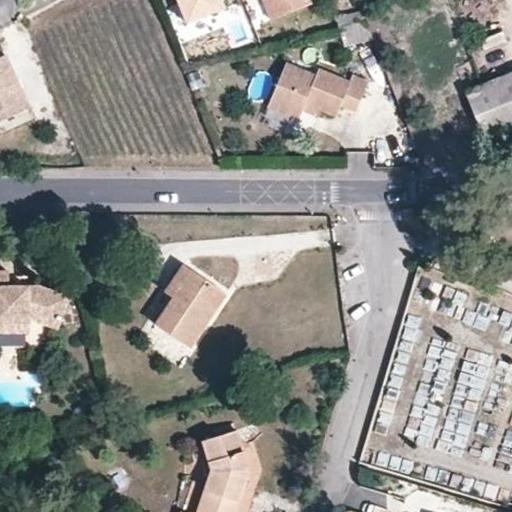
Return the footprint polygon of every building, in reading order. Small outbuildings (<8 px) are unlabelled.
[(221,0),(178,0),(187,22),(225,8),(221,0)] [(262,0),(264,5),(272,22),(311,5),(309,0),(262,0)] [(256,28),(272,22),(264,5),(249,11),(256,28)] [(348,47),(373,40),(366,23),(339,29),(348,47)] [(0,65),(0,126),(29,113),(20,93),(17,95),(14,88),(18,86),(7,62),(0,65)] [(298,121),(301,112),(304,107),(320,114),(334,119),(341,107),(354,113),(369,83),(354,76),(350,83),(320,70),(316,77),(288,65),(269,108),(298,121)] [(511,74),(481,87),(466,93),(485,141),(511,129),(511,74)] [(304,107),(301,112),(318,119),(320,114),(304,107)] [(0,319),(27,320),(27,315),(54,325),(67,294),(39,282),(8,280),(8,266),(0,266),(0,319)] [(174,298),(191,272),(182,266),(165,291),(174,298)] [(229,295),(191,272),(174,298),(156,324),(193,348),(229,295)] [(27,320),(0,319),(0,328),(27,330),(27,320)] [(235,511),(243,489),(246,478),(248,471),(236,432),(205,441),(215,470),(200,511),(235,511)] [(252,480),(246,478),(243,489),(249,491),(252,480)]
